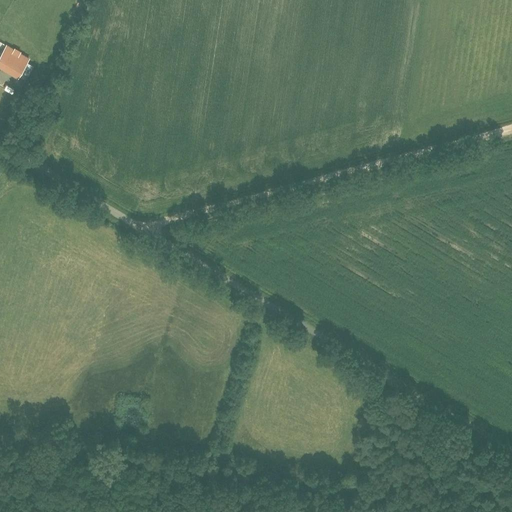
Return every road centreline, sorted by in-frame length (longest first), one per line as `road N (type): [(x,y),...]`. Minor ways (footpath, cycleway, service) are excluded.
road 1 (unclassified): [(511,451),(0,142)]
road 2 (track): [(148,232),(511,127)]
